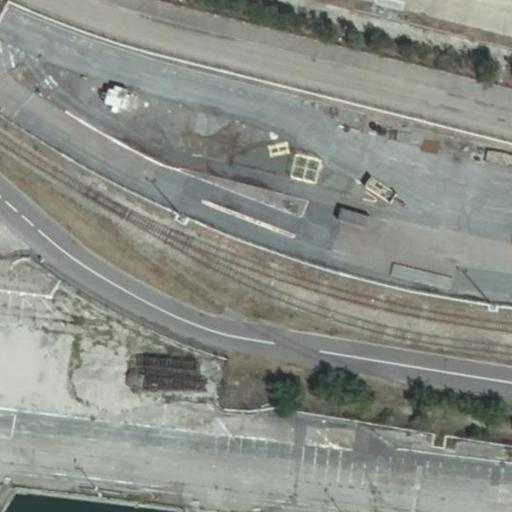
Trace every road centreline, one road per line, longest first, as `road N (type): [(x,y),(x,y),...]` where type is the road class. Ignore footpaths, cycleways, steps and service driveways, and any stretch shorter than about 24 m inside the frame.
road 1 (unclassified): [(0,198),(122,293),(225,334),(511,377)]
road 2 (unknown): [(511,505),(0,437)]
